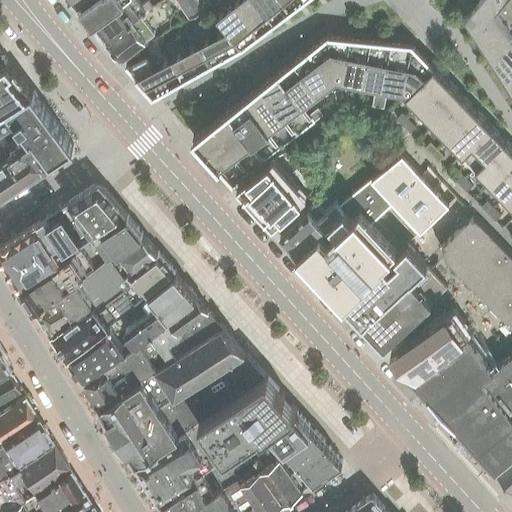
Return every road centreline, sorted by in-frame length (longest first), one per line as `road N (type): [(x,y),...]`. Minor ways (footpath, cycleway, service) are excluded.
road 1 (tertiary): [(406,432),(132,131)]
road 2 (tertiary): [(0,312),(131,511)]
road 3 (tertiary): [(132,131),(20,0)]
road 4 (unclassified): [(132,131),(0,215)]
road 5 (unclassified): [(310,511),(377,467),(406,432)]
